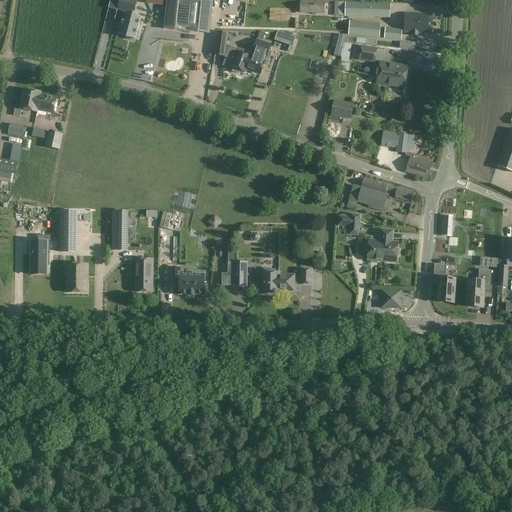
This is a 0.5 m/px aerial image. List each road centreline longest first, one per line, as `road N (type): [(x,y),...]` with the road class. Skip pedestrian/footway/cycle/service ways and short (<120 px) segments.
road 1 (unclassified): [(441,186),(416,185),(148,92),(0,61)]
road 2 (tertiary): [(0,428),(337,328)]
road 3 (unclassified): [(337,328),(0,322)]
road 4 (unclassified): [(441,186),(457,0)]
road 5 (unknown): [(133,88),(152,33),(188,35),(199,45),(189,106)]
road 6 (unclassified): [(422,324),(430,201),(441,186)]
